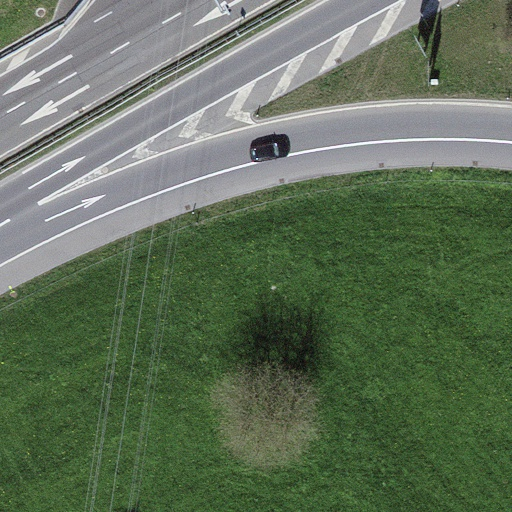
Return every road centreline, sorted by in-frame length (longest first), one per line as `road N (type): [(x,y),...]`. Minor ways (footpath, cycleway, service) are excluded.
road 1 (motorway): [(0,208),(347,130),(511,125)]
road 2 (motorway): [(0,207),(369,0)]
road 3 (motorway): [(207,0),(0,118)]
